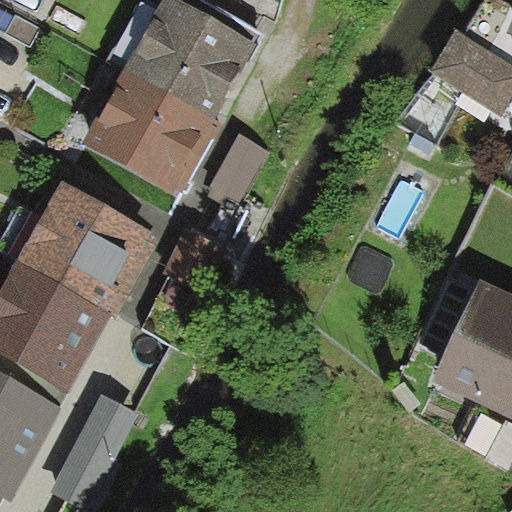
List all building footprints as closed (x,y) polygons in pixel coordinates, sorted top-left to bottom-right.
[(253,49),(168,4),(90,150),(174,195),(253,49)] [(511,82),(511,77),(457,41),(432,78),(489,116),(511,82)] [(24,270),(108,317),(149,243),(65,197),(24,270)] [(219,253),(182,238),(164,280),(201,296),(219,253)] [(108,317),(24,270),(0,313),(0,358),(65,394),(108,317)] [(511,303),(473,287),(429,390),(511,424),(511,303)] [(63,416),(0,380),(0,493),(14,501),(63,416)] [(130,420),(104,409),(91,439),(116,450),(130,420)]
